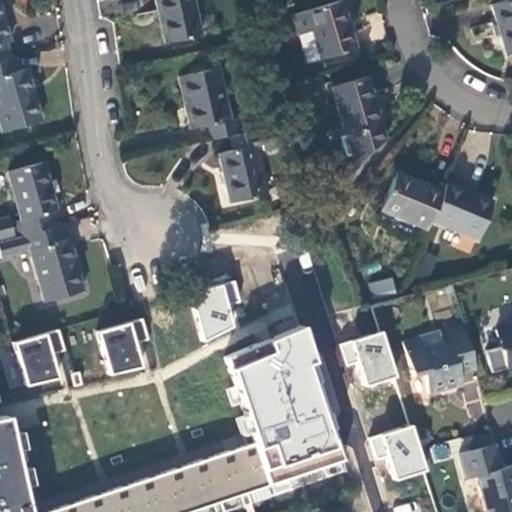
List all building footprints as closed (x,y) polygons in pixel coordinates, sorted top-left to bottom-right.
[(192,0),(155,0),(163,43),(199,36),(192,0)] [(341,0),(292,16),(306,64),(355,49),(341,0)] [(511,0),(505,0),(489,5),(504,54),(511,51),(511,0)] [(0,57),(8,55),(5,42),(8,40),(0,12),(0,57)] [(16,69),(12,54),(8,55),(0,57),(0,125),(1,129),(39,119),(25,67),(16,69)] [(208,124),(212,139),(229,136),(242,133),(239,117),(229,120),(218,68),(178,77),(189,129),(208,124)] [(362,130),(366,147),(371,145),(382,134),(366,78),(332,88),(345,135),(362,130)] [(242,133),(229,136),(233,151),(217,154),(228,202),(266,193),(255,147),(263,145),(264,151),(285,146),(280,125),(242,133)] [(340,137),(344,154),(366,147),(362,130),(345,135),(340,137)] [(366,147),(367,150),(384,141),(382,134),(371,145),(366,147)] [(366,147),(344,154),(346,158),(367,150),(366,147)] [(15,236),(55,224),(51,210),(55,209),(51,195),(57,193),(54,181),(48,182),(43,162),(6,172),(19,219),(11,221),(15,236)] [(378,208),(424,228),(428,218),(440,191),(395,171),(378,208)] [(492,202),(445,182),(440,191),(428,218),(476,239),(492,202)] [(64,238),(59,223),(55,224),(15,236),(18,250),(28,248),(43,302),(83,292),(68,237),(64,238)] [(422,253),(413,275),(425,280),(434,258),(422,253)] [(367,283),(371,299),(395,292),(391,277),(367,283)] [(232,281),(186,294),(200,342),(234,326),(228,304),(238,302),(232,281)] [(139,319),(93,330),(106,375),(142,366),(135,342),(146,340),(139,319)] [(462,328),(461,323),(444,328),(445,333),(462,328)] [(511,324),(494,329),(499,345),(484,349),(490,371),(511,365),(511,324)] [(321,364),(310,328),(273,343),(230,359),(255,444),(54,511),(37,511),(14,417),(0,420),(0,511),(192,511),(347,460),(315,366),(321,364)] [(456,373),(473,368),(462,328),(445,333),(447,341),(420,348),(417,337),(400,341),(409,374),(420,372),(426,393),(459,384),(456,373)] [(58,330),(12,342),(25,385),(59,377),(52,354),(65,351),(58,330)] [(385,331),(341,345),(347,365),(361,361),(369,384),(399,377),(385,331)] [(415,424),(370,438),(377,459),(391,454),(398,477),(428,470),(415,424)] [(470,434),(473,447),(488,443),(484,430),(470,434)] [(511,511),(511,463),(499,466),(493,441),(488,443),(473,447),(456,452),(463,477),(474,474),(484,511),(511,511)]
